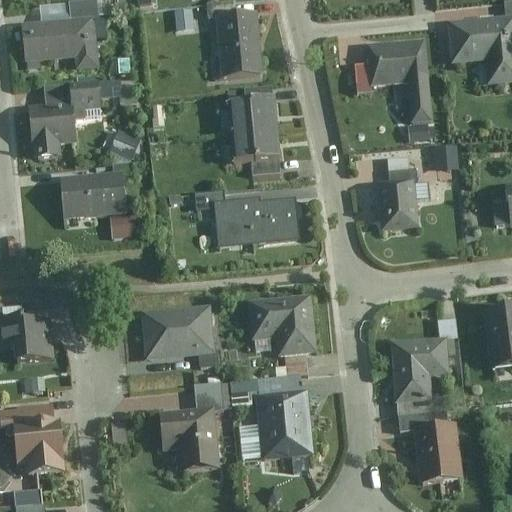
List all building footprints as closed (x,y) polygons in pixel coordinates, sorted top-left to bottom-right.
[(234,19),(233,3),(204,6),(205,21),(214,20),(234,19)] [(94,5),(68,6),(69,22),(95,21),(94,5)] [(176,12),(177,31),(193,31),(192,11),(176,12)] [(264,76),(257,15),(234,19),(214,20),(222,82),(264,76)] [(511,20),(505,21),(447,27),(451,67),(483,64),(486,89),(511,86),(511,20)] [(100,74),(95,21),(69,22),(21,29),(25,68),(73,62),(75,77),(100,74)] [(430,127),(423,43),(366,48),(367,66),(370,93),(405,90),(408,128),(430,127)] [(367,66),(352,68),(356,100),(370,98),(370,93),(367,66)] [(100,87),(71,89),(72,106),(74,118),(102,116),(100,87)] [(71,89),(44,92),(45,108),(72,106),(71,89)] [(273,92),(241,95),(242,108),(274,105),(273,92)] [(242,108),(227,110),(230,139),(276,134),(274,105),(242,108)] [(45,108),(26,110),(30,162),(57,160),(56,151),(76,149),(74,118),(72,106),(45,108)] [(138,153),(138,133),(111,132),(111,152),(138,153)] [(279,164),(276,134),(230,139),(233,167),(250,167),(279,164)] [(457,171),(455,152),(434,154),(436,173),(457,171)] [(250,167),(252,184),(280,181),(279,164),(250,167)] [(410,185),(409,173),(388,175),(389,187),(410,185)] [(123,179),(59,184),(63,225),(126,221),(123,179)] [(417,231),(410,185),(389,187),(375,190),(381,236),(417,231)] [(222,195),(192,199),(194,215),(211,213),(210,208),(224,206),(222,195)] [(298,245),(294,206),(260,209),(259,204),(210,208),(211,213),(216,253),(298,245)] [(306,301),(248,308),(251,339),(275,336),(278,359),(312,355),(306,301)] [(219,371),(211,312),(139,321),(146,368),(198,361),(200,373),(219,371)] [(511,314),(483,319),(490,373),(511,369),(511,314)] [(460,351),(458,321),(447,321),(448,342),(448,351),(460,351)] [(50,361),(47,327),(0,331),(0,355),(12,355),(12,365),(50,361)] [(448,342),(390,348),(396,407),(430,403),(428,384),(452,381),(448,351),(448,342)] [(265,386),(230,388),(231,403),(253,401),(266,400),(265,386)] [(221,390),(194,393),(196,415),(214,413),(223,412),(221,390)] [(266,400),(253,401),(261,465),(312,459),(305,395),(266,400)] [(396,407),(399,434),(412,432),(446,429),(443,402),(430,403),(396,407)] [(19,430),(17,411),(0,412),(0,432),(12,431),(19,430)] [(221,472),(214,413),(196,415),(159,420),(163,458),(184,456),(186,476),(221,472)] [(70,473),(65,426),(19,430),(12,431),(17,479),(70,473)] [(460,483),(454,428),(446,429),(412,432),(418,488),(460,483)]
